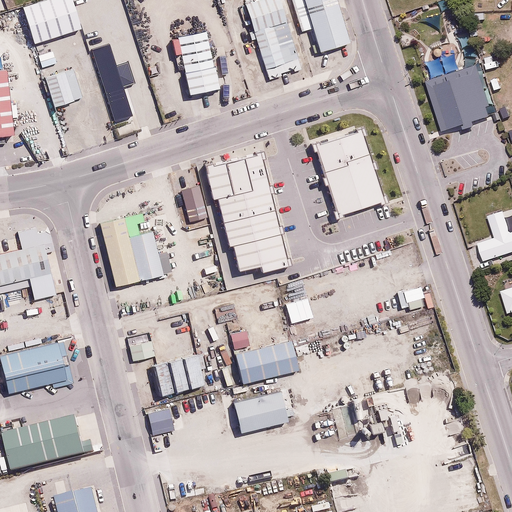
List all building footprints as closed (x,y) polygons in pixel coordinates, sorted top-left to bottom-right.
[(67,0),(51,0),(18,11),(30,47),(78,31),(67,0)] [(92,0),(72,0),(79,17),(97,11),(92,0)] [(282,22),(275,0),(249,0),(241,2),(251,32),(280,23),(282,22)] [(344,43),(330,0),(299,0),(316,52),(344,43)] [(280,23),(251,32),(266,81),(295,72),(280,23)] [(186,96),(213,90),(201,34),(174,40),(186,96)] [(105,46),(86,51),(109,123),(127,118),(105,46)] [(485,118),(469,70),(420,86),(436,134),(485,118)] [(67,71),(42,79),(51,110),(76,102),(67,71)] [(0,136),(9,135),(1,73),(0,72),(0,136)] [(356,132),(312,147),(335,218),(379,203),(356,132)] [(258,155),(202,168),(209,199),(213,198),(225,246),(228,245),(234,271),(255,266),(257,272),(284,266),(258,155)] [(195,189),(176,193),(183,225),(203,220),(195,189)] [(511,237),(511,233),(502,236),(494,215),(479,221),(486,242),(468,248),(475,266),(511,252),(511,237)] [(121,219),(97,224),(112,287),(135,281),(125,237),(121,219)] [(18,250),(0,253),(0,284),(46,274),(35,229),(14,234),(18,250)] [(125,237),(135,281),(157,276),(147,232),(125,237)] [(8,233),(0,234),(0,250),(10,249),(8,233)] [(157,247),(164,274),(174,272),(167,245),(157,247)] [(511,275),(510,276),(511,282),(511,289),(496,294),(503,319),(511,316),(511,275)] [(246,330),(231,333),(233,348),(248,346),(246,330)] [(151,339),(127,345),(131,361),(155,355),(151,339)] [(286,342),(232,355),(239,385),(293,372),(286,342)] [(54,344),(0,356),(0,384),(3,396),(63,382),(54,344)] [(194,355),(149,366),(155,394),(201,384),(194,355)] [(274,393),(231,403),(238,433),(281,423),(274,393)] [(163,412),(143,416),(148,439),(168,435),(163,412)] [(72,417),(0,434),(0,441),(7,473),(81,456),(72,417)] [(379,420),(367,424),(370,434),(382,431),(379,420)] [(347,469),(328,474),(331,484),(350,480),(347,469)] [(92,511),(87,491),(51,500),(54,511),(92,511)]
